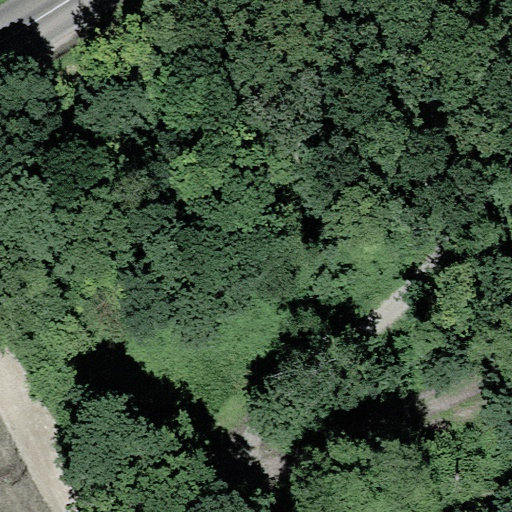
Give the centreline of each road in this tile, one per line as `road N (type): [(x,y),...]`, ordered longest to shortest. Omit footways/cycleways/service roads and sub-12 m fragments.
road 1 (track): [(235,511),(382,406),(511,359)]
road 2 (track): [(0,357),(85,511)]
